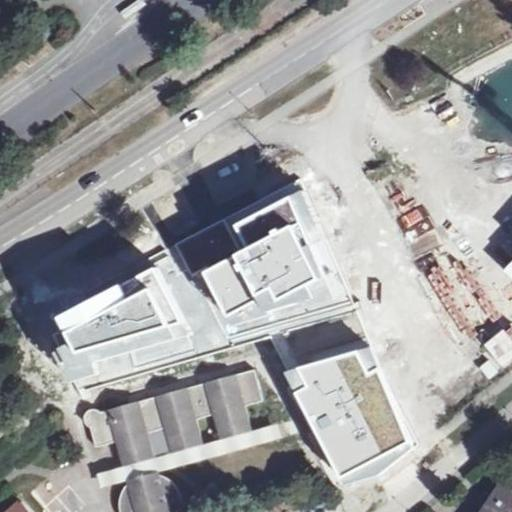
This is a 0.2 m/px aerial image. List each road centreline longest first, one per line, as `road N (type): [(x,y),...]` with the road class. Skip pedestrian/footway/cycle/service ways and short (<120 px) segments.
road 1 (secondary): [(0,244),(387,0)]
road 2 (secondary): [(194,0),(0,137)]
road 3 (unclassified): [(398,511),(511,417)]
